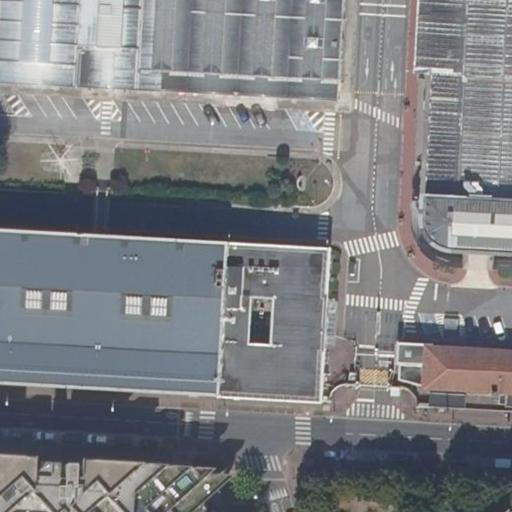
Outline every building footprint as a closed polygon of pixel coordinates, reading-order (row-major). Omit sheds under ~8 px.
[(0,0),(0,79),(340,101),(345,0),(0,0)] [(511,0),(421,0),(418,75),(430,76),(431,82),(426,209),(427,221),(429,229),(433,236),(438,242),(445,248),(453,251),(511,254),(511,0)] [(0,383),(320,401),(329,250),(0,228),(0,383)] [(511,351),(401,344),(399,379),(424,386),(425,388),(506,393),(506,406),(511,406),(511,351)] [(0,511),(235,511),(213,487),(225,476),(0,462),(0,511)]
